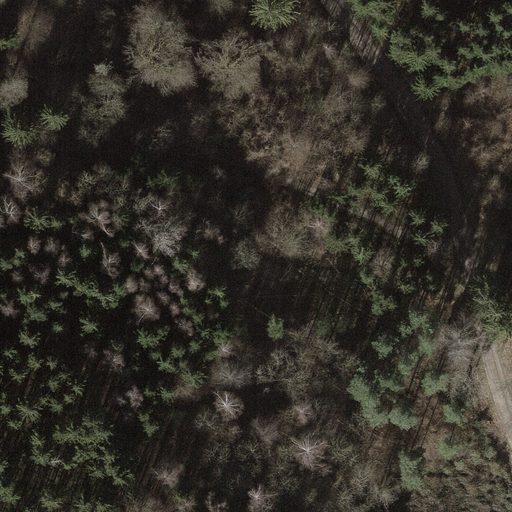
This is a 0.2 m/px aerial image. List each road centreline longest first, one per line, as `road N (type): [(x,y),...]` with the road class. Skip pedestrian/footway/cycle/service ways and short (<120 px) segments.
road 1 (track): [(335,0),(422,130),(465,250)]
road 2 (track): [(465,250),(511,428)]
